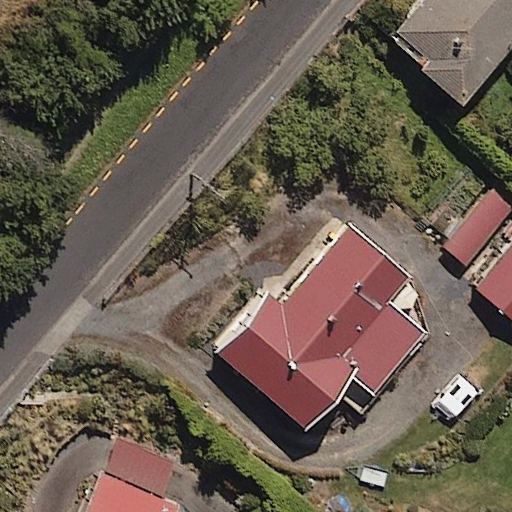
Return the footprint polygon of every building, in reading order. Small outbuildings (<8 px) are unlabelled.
[(511,41),(511,0),(421,0),(385,41),(456,105),(511,41)] [(511,205),(511,195),(492,179),(438,243),(463,264),(511,205)] [(401,280),(343,229),(277,303),(267,295),(214,355),(299,431),(347,378),(366,395),(419,336),(381,303),(401,280)] [(511,241),(471,289),(511,324),(511,241)] [(171,464),(113,437),(79,511),(171,511),(173,508),(155,500),(171,464)]
